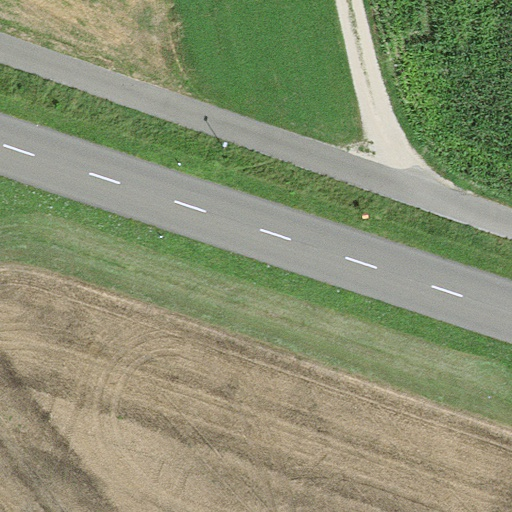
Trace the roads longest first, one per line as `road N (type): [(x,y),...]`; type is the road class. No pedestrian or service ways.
road 1 (residential): [(511,215),(0,36)]
road 2 (tertiary): [(511,317),(0,148)]
road 3 (track): [(385,173),(347,0)]
